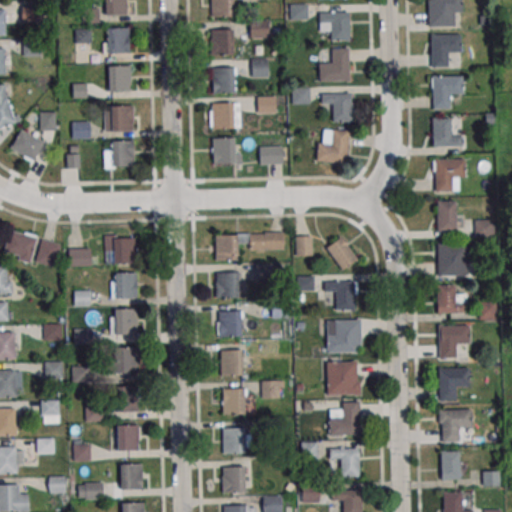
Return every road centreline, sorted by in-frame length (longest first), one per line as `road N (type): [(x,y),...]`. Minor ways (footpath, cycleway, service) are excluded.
road 1 (residential): [(180,511),(166,0)]
road 2 (residential): [(0,188),(47,203),(329,197),(363,206)]
road 3 (residential): [(400,511),(395,261),(383,226),(363,206)]
road 4 (residential): [(363,206),(390,156),(388,0)]
